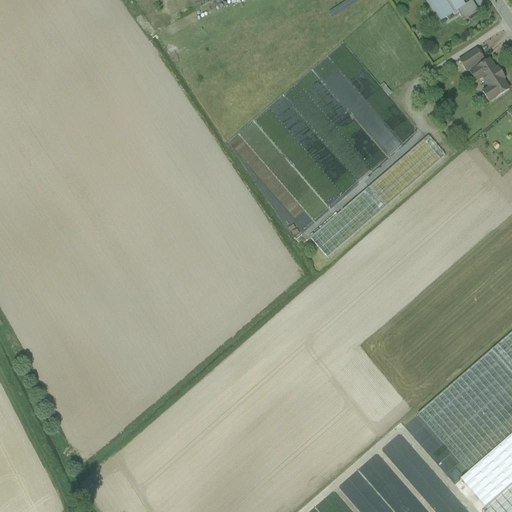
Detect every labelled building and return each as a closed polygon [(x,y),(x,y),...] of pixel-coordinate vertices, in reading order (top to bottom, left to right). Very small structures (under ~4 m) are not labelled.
[(464,7),(459,0),(429,0),(436,10),(440,7),(447,18),(452,15),(464,8),(464,7)] [(472,2),(464,7),(464,8),(452,15),(454,18),(458,15),(463,22),(478,12),(472,2)] [(477,50),(459,62),(466,73),(484,61),(477,50)] [(496,70),(490,61),(470,74),(476,83),(482,79),(489,89),(482,93),(489,104),(509,91),(503,81),(505,80),(497,69),(496,70)] [(302,150),(288,156),(293,170),(280,175),(292,178),(294,172),(319,201),(313,204),(315,209),(301,221),(304,225),(302,230),(390,158),(378,154),(378,152),(363,148),(361,156),(353,147),(350,150),(350,147),(341,137),(325,143),(327,148),(322,150),(318,145),(320,138),(313,141),(317,150),(313,153),(305,144),(301,146),(302,150)] [(445,157),(428,137),(310,239),(327,259),(445,157)] [(511,333),(418,416),(468,474),(460,480),(486,509),(511,486),(511,333)] [(511,511),(511,486),(486,509),(487,511),(511,511)]
